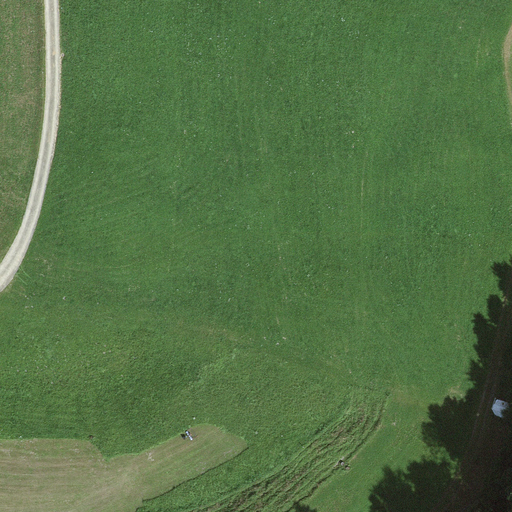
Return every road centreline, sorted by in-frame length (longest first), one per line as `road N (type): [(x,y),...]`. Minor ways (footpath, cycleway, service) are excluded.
road 1 (track): [(48,0),(45,161),(28,224),(0,279)]
road 2 (track): [(511,293),(480,435),(439,511)]
